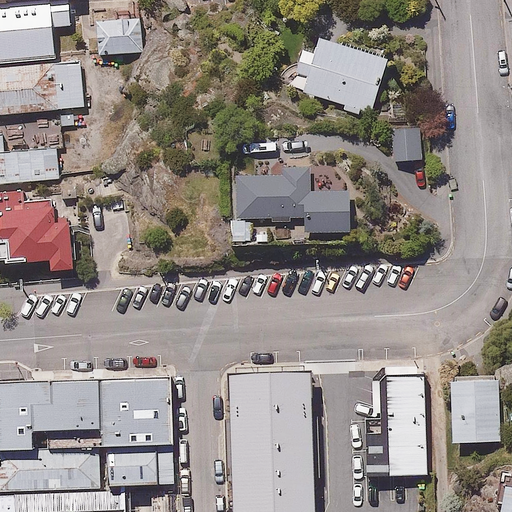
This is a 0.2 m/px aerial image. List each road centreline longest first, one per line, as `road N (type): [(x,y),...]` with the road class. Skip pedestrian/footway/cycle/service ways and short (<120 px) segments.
road 1 (residential): [(479,137),(483,262),(448,305),(412,315),(196,327)]
road 2 (residential): [(196,327),(0,341)]
road 3 (residential): [(196,327),(200,511)]
road 4 (residential): [(468,0),(479,137)]
